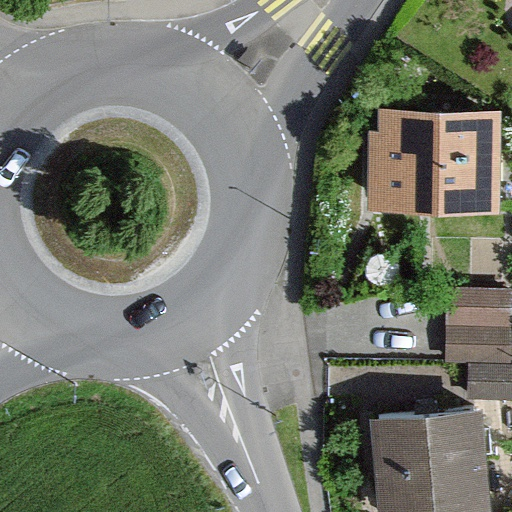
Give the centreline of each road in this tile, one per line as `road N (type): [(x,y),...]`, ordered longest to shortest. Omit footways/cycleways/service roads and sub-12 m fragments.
road 1 (primary): [(181,305),(231,249),(241,213),(229,141),(208,111)]
road 2 (unclassified): [(181,305),(261,511)]
road 3 (primary): [(208,111),(179,88),(109,71),(73,78),(14,121)]
road 4 (primary): [(333,0),(208,111)]
road 5 (primary): [(38,297),(108,323),(146,320),(181,305)]
